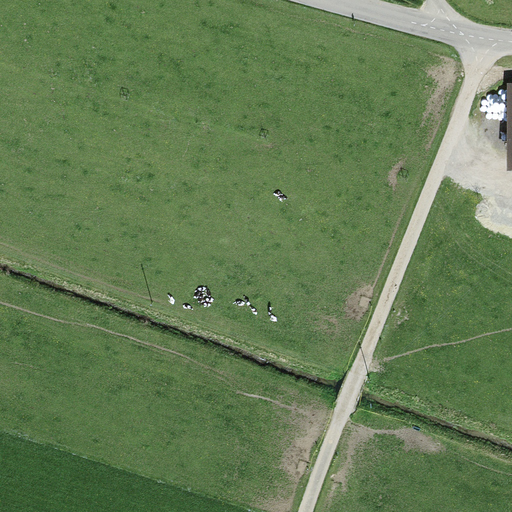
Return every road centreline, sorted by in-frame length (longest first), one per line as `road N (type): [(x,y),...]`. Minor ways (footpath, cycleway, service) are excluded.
road 1 (track): [(484,41),(353,375),(310,511)]
road 2 (unclassified): [(336,0),(511,43)]
